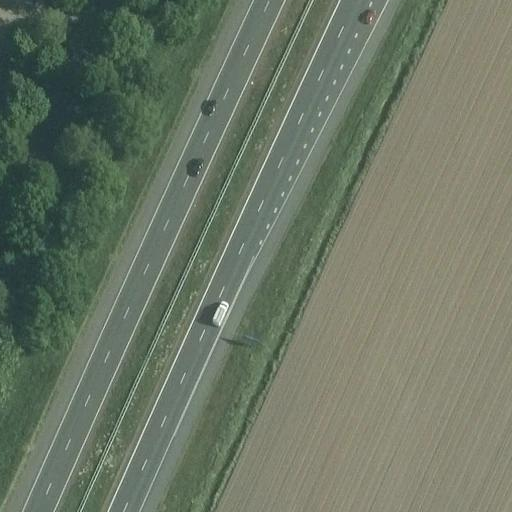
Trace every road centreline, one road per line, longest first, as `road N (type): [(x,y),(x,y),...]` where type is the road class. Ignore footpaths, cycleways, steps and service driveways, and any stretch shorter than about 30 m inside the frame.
road 1 (motorway): [(261,0),(21,511)]
road 2 (motorway): [(127,511),(359,0)]
